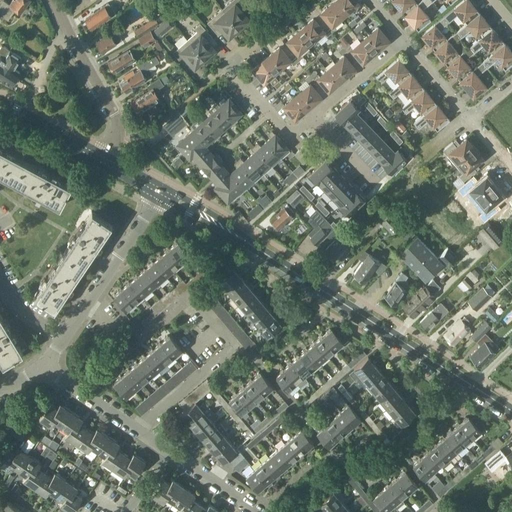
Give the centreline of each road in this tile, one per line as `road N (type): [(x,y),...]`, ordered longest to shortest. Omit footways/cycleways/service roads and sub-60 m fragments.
road 1 (tertiary): [(511,411),(158,190)]
road 2 (residential): [(137,428),(238,344),(202,303)]
road 3 (residential): [(105,161),(118,125),(52,0)]
road 4 (residential): [(227,66),(290,137),(315,116)]
road 5 (unknown): [(172,314),(81,394)]
